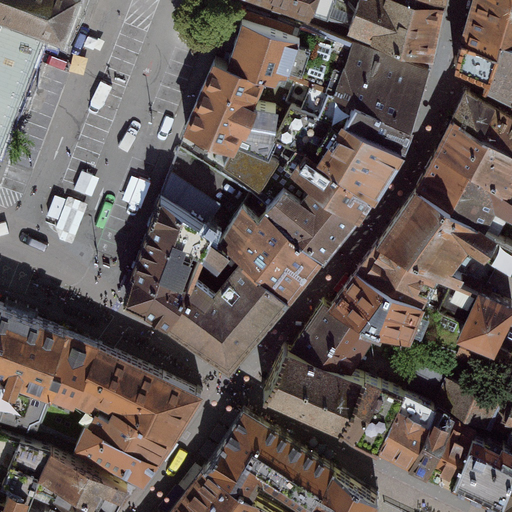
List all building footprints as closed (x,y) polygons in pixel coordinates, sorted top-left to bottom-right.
[(0,0),(0,157),(1,158),(48,34),(64,40),(79,0),(0,0)] [(279,0),(316,12),(320,0),(279,0)] [(432,54),(440,2),(432,0),(360,0),(351,26),(432,54)] [(511,0),(470,0),(465,21),(498,32),(511,37),(511,0)] [(232,50),(229,60),(265,72),(278,77),(282,71),(289,72),(297,76),(337,89),(353,44),(238,3),(222,47),(232,50)] [(511,37),(498,32),(465,21),(461,38),(493,47),(487,73),(484,81),(511,95),(511,37)] [(493,47),(461,38),(454,62),(487,73),(493,47)] [(353,44),(337,89),(410,124),(428,71),(353,44)] [(217,56),(187,126),(213,138),(233,150),(238,141),(246,124),(273,130),(277,104),(251,101),(265,72),(229,60),(217,56)] [(292,104),(293,102),(318,112),(343,122),(346,116),(401,146),(410,124),(337,89),(297,76),(286,101),(292,104)] [(461,103),(455,114),(511,150),(511,116),(468,90),(461,103)] [(371,192),(401,146),(346,116),(343,122),(328,147),(307,134),(318,112),(293,102),(292,104),(276,135),(290,142),(323,158),(371,192)] [(511,150),(455,114),(438,147),(479,169),(505,186),(511,174),(511,150)] [(341,233),(357,213),(285,162),(278,157),(238,141),(233,150),(282,182),(341,233)] [(357,213),(371,192),(323,158),(290,142),(285,150),(290,154),(285,162),(357,213)] [(438,147),(418,184),(480,222),(491,198),(511,208),(511,190),(505,186),(479,169),(438,147)] [(59,170),(78,177),(85,157),(67,150),(59,170)] [(322,255),(341,233),(282,182),(233,150),(225,165),(274,198),(267,207),(269,208),(322,255)] [(128,287),(131,295),(169,321),(189,282),(181,276),(196,245),(203,248),(214,227),(212,225),(218,217),(215,214),(212,212),(205,221),(203,220),(175,201),(188,182),(171,171),(128,287)] [(188,182),(175,201),(203,220),(211,209),(213,211),(212,212),(215,214),(221,205),(188,182)] [(418,184),(381,239),(441,271),(454,277),(468,283),(470,279),(487,249),(497,231),(480,222),(418,184)] [(304,276),(322,255),(269,208),(260,218),(244,202),(231,222),(233,223),(223,236),(223,243),(245,261),(288,294),(304,276)] [(88,239),(121,253),(137,215),(112,205),(108,214),(100,211),(88,239)] [(245,261),(217,293),(198,278),(202,271),(199,268),(216,237),(223,243),(223,236),(216,232),(217,229),(214,227),(203,248),(189,282),(169,321),(197,340),(236,364),(261,331),(288,294),(245,261)] [(511,265),(511,239),(497,231),(487,249),(511,265)] [(367,256),(360,265),(424,301),(441,271),(381,239),(374,247),(367,256)] [(360,265),(332,303),(395,331),(461,351),(467,335),(468,331),(461,329),(465,317),(440,307),(424,301),(360,265)] [(454,277),(440,307),(465,317),(478,287),(468,283),(454,277)] [(468,331),(493,341),(511,302),(511,299),(470,279),(468,283),(478,287),(465,317),(461,329),(468,331)] [(53,387),(56,388),(62,368),(52,363),(67,327),(0,301),(0,369),(46,385),(53,387)] [(332,303),(301,346),(348,366),(371,329),(392,338),(395,331),(332,303)] [(56,388),(75,394),(100,340),(67,327),(52,363),(62,368),(56,388)] [(461,351),(505,369),(511,352),(467,335),(461,351)] [(118,406),(125,410),(154,366),(100,340),(75,394),(83,399),(76,412),(82,416),(96,394),(118,406)] [(301,346),(275,381),(344,423),(369,371),(348,366),(301,346)] [(502,376),(511,379),(511,350),(511,352),(505,369),(502,376)] [(198,387),(154,366),(125,410),(173,436),(199,393),(201,394),(205,388),(199,385),(198,387)] [(369,371),(344,423),(382,441),(407,389),(369,371)] [(492,427),(493,423),(505,399),(507,396),(450,375),(441,398),(492,427)] [(0,415),(38,427),(53,387),(46,385),(39,403),(0,387),(0,415)] [(53,387),(38,427),(53,433),(62,399),(73,403),(75,394),(56,388),(53,387)] [(438,403),(407,389),(382,441),(413,457),(438,403)] [(511,418),(506,416),(511,402),(505,399),(493,423),(505,430),(509,425),(511,418)] [(438,403),(413,457),(435,468),(459,414),(438,403)] [(158,456),(173,436),(125,410),(118,406),(101,427),(158,456)] [(334,462),(247,407),(206,466),(281,511),(292,511),(291,511),(254,490),(259,481),(255,479),(259,473),(298,499),(312,508),(334,462)] [(479,423),(459,414),(435,468),(455,478),(477,427),(479,423)] [(145,475),(158,456),(101,427),(86,419),(76,443),(117,460),(145,475)] [(489,432),(477,427),(455,478),(467,484),(506,501),(511,486),(511,438),(491,429),(489,432)] [(0,511),(18,511),(25,500),(40,471),(51,446),(0,430),(0,511)] [(127,481),(51,446),(40,471),(115,508),(120,498),(121,499),(123,495),(122,494),(128,483),(130,481),(129,480),(127,481)] [(369,511),(379,492),(334,462),(312,508),(309,511),(369,511)] [(281,511),(206,466),(171,511),(281,511)] [(112,511),(115,508),(40,471),(25,500),(51,511),(112,511)] [(309,511),(312,508),(298,499),(291,511),(292,511),(309,511)] [(51,511),(25,500),(18,511),(51,511)]
